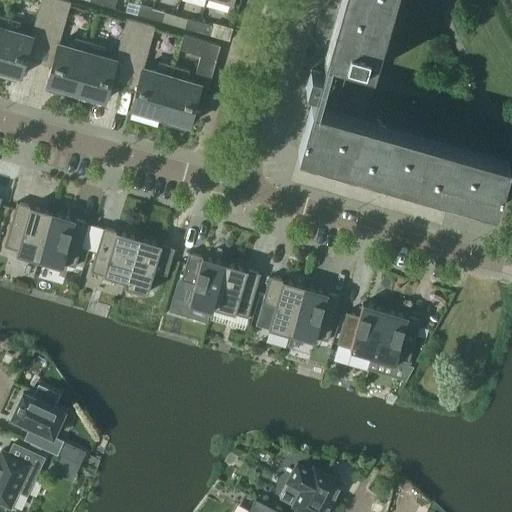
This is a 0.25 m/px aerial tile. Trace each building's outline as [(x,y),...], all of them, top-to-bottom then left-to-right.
[(41,0),(34,26),(48,30),(56,0),(41,0)] [(64,0),(56,0),(48,30),(62,34),(71,2),(64,0)] [(335,60),(334,65),(358,72),(360,67),(373,71),(393,0),(342,0),(330,41),(337,43),(333,58),(327,56),(326,57),(335,60)] [(137,14),(150,17),(152,8),(140,4),(137,14)] [(152,8),(150,17),(162,21),(165,11),(152,8)] [(6,17),(0,37),(0,69),(19,75),(20,76),(32,35),(18,31),(21,21),(6,17)] [(118,50),(132,54),(141,22),(127,18),(118,50)] [(185,28),(197,31),(200,21),(188,18),(185,28)] [(200,21),(197,31),(210,35),(213,25),(200,21)] [(141,22),(132,54),(146,58),(155,26),(141,22)] [(175,65),(161,115),(188,123),(188,124),(189,124),(194,106),(202,109),(220,44),(183,34),(179,49),(201,55),(193,81),(187,79),(189,70),(175,65)] [(48,83),(76,91),(90,41),(76,37),(73,46),(58,42),(46,83),(48,84),(48,83)] [(90,41),(76,91),(103,99),(105,100),(117,59),(102,55),(105,45),(90,41)] [(133,107),(161,115),(175,65),(160,61),(157,71),(142,66),(131,107),(132,108),(133,107)] [(311,69),(306,87),(322,92),(328,74),(311,69)] [(313,105),(312,105),(298,152),(496,209),(510,161),(508,161),(313,105)] [(53,212),(17,201),(4,245),(17,249),(16,254),(38,260),(53,212)] [(88,222),(53,212),(38,260),(61,267),(63,262),(75,266),(88,222)] [(139,237),(104,226),(91,271),(125,281),(124,285),(125,286),(139,237)] [(175,247),(139,237),(125,286),(148,292),(154,271),(167,274),(175,247)] [(225,262),(189,252),(182,279),(195,283),(188,304),(211,311),(225,262)] [(261,272),(225,262),(211,311),(212,311),(213,307),(248,317),(261,272)] [(291,334),(305,285),(306,282),(295,278),(294,282),(270,275),(262,302),(275,306),(268,328),(291,334)] [(341,296),(305,285),(291,334),(314,341),(315,336),(328,340),(341,296)] [(359,315),(346,311),(337,343),(372,353),(370,357),(372,358),(386,309),(363,302),(359,315)] [(421,319),(386,309),(372,358),(394,364),(395,360),(408,363),(421,319)] [(64,410),(23,391),(11,417),(53,436),(64,410)] [(45,456),(14,442),(9,453),(1,450),(0,452),(0,501),(10,507),(18,490),(27,494),(45,456)] [(288,480),(289,481),(302,488),(294,504),(293,504),(307,511),(325,511),(342,481),(314,466),(312,470),(297,462),(288,480)] [(282,511),(256,498),(248,511),(282,511)]
